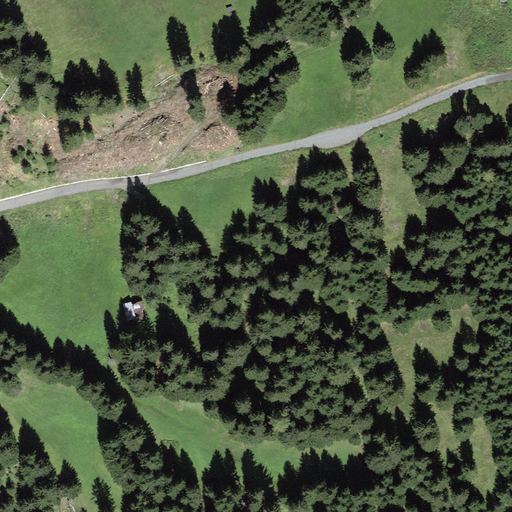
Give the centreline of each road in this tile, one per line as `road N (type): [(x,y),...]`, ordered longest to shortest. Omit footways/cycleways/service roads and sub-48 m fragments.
road 1 (track): [(511,76),(283,149),(160,177)]
road 2 (track): [(375,0),(340,41),(305,52),(197,128),(160,177)]
road 3 (track): [(160,177),(0,211)]
